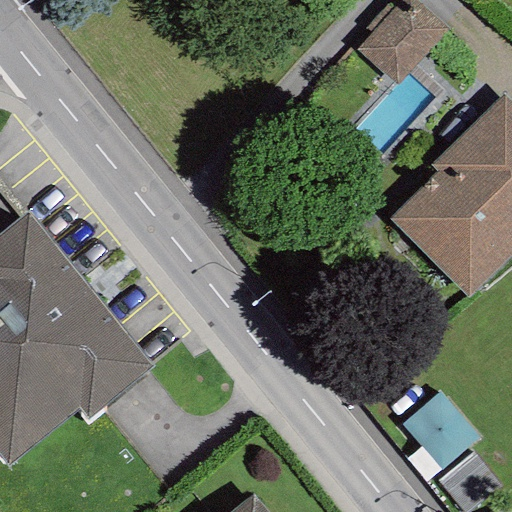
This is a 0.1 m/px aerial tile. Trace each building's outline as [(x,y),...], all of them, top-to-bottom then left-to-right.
[(355,49),(395,85),(448,29),(416,0),(401,0),(393,8),(388,3),(364,28),(369,34),(355,49)] [(511,104),(502,95),(431,167),(436,172),(389,219),(470,299),(511,256),(511,104)] [(89,420),(154,368),(26,212),(0,232),(0,454),(10,467),(80,409),(89,420)] [(444,380),(408,410),(445,454),(481,424),(444,380)] [(265,511),(251,496),(231,511),(265,511)]
